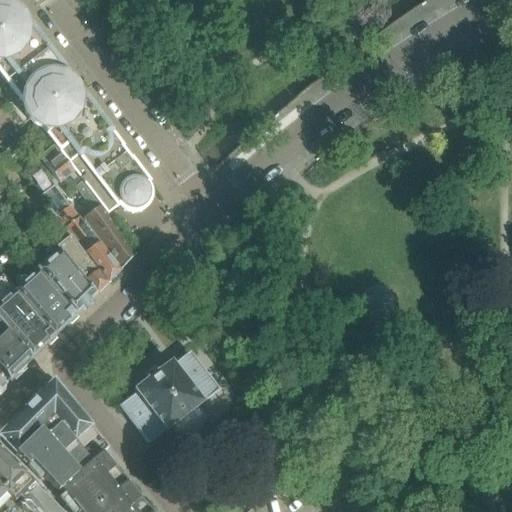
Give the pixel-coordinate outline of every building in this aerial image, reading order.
[(7,0),(0,0),(0,77),(5,84),(46,53),(43,48),(44,47),(26,24),(24,25),(23,23),(22,21),(18,17),(16,14),(14,13),(16,11),(7,0)] [(51,57),(50,58),(46,53),(5,84),(23,107),(23,110),(24,113),(24,114),(25,117),(26,118),(28,122),(31,125),(34,127),(37,129),(41,131),(46,137),(58,154),(99,122),(95,117),(96,116),(79,93),(77,94),(76,92),(71,86),(69,83),(67,82),(69,80),(51,57)] [(104,126),(103,127),(99,122),(58,154),(107,217),(118,208),(121,211),(124,213),(128,215),(132,215),(136,215),(139,214),(143,212),(146,209),(148,206),(150,202),(151,198),(150,194),(149,190),(147,186),(149,185),(131,161),(130,162),(121,150),(122,149),(104,126)] [(22,154),(17,148),(17,147),(5,156),(11,163),(22,154)] [(77,179),(65,165),(52,148),(38,160),(59,185),(68,178),(71,183),(77,179)] [(74,191),(92,214),(99,209),(82,185),(74,191)] [(46,194),(40,198),(61,226),(59,227),(69,240),(107,286),(108,285),(118,274),(69,209),(62,199),(58,194),(53,188),(46,194)] [(11,212),(18,207),(12,198),(5,204),(11,212)] [(99,209),(92,214),(83,221),(121,272),(135,257),(99,209)] [(36,247),(25,256),(35,269),(39,273),(76,317),(78,315),(81,312),(81,313),(89,306),(88,305),(96,297),(57,250),(43,234),(41,237),(33,243),(36,247)] [(107,286),(69,240),(63,245),(57,250),(96,297),(107,286)] [(37,275),(16,293),(55,338),(67,326),(75,319),(75,318),(76,317),(39,273),(35,269),(33,270),(37,275)] [(0,278),(0,325),(30,362),(31,361),(31,362),(33,360),(46,346),(54,339),(55,338),(16,293),(2,277),(0,278)] [(380,291),(367,293),(358,303),(360,316),(370,325),(385,323),(393,313),(391,298),(380,291)] [(29,363),(30,362),(0,325),(0,373),(6,380),(8,383),(10,382),(9,382),(29,363)] [(195,410),(218,393),(189,356),(172,368),(170,366),(155,377),(151,372),(144,378),(148,383),(134,393),(136,396),(119,409),(148,446),(170,429),(178,439),(191,441),(202,432),(203,420),(195,410)] [(101,455),(108,450),(53,384),(34,403),(33,403),(25,411),(25,412),(0,436),(0,442),(39,482),(42,478),(57,494),(101,455)] [(61,511),(34,485),(0,450),(0,486),(1,487),(21,511),(61,511)] [(101,455),(61,491),(78,511),(148,511),(143,505),(138,500),(130,490),(126,485),(117,474),(113,470),(109,465),(101,455)] [(285,493),(293,486),(288,480),(280,487),(285,493)] [(21,511),(1,487),(0,486),(0,511),(21,511)]
